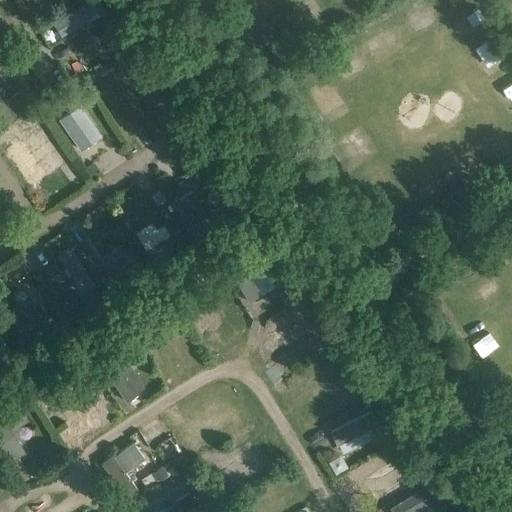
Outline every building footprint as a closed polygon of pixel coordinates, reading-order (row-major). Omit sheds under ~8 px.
[(90,0),(52,16),(60,34),(107,14),(101,0),(90,0)] [(250,0),(240,7),(250,24),(275,8),(269,0),(250,0)] [(318,0),(300,0),(296,3),(313,30),(330,18),(318,0)] [(414,26),(437,13),(429,0),(418,0),(404,8),(414,26)] [(467,35),(491,16),(480,2),(456,22),(467,35)] [(360,37),(373,54),(396,36),(383,19),(360,37)] [(70,36),(81,52),(100,39),(89,23),(70,36)] [(497,74),(511,60),(511,50),(501,38),(480,55),(497,74)] [(511,71),(496,82),(511,103),(511,102),(511,71)] [(131,80),(106,94),(114,108),(139,94),(131,80)] [(0,101),(0,121),(32,102),(22,88),(1,102),(0,101)] [(78,105),(58,119),(80,150),(100,136),(78,105)] [(42,180),(69,166),(47,123),(19,137),(42,180)] [(352,172),(377,155),(368,141),(343,158),(352,172)] [(455,185),(475,178),(461,144),(442,152),(455,185)] [(414,178),(428,205),(442,198),(429,171),(414,178)] [(192,191),(179,199),(200,235),(246,208),(238,195),(215,209),(201,205),(192,191)] [(247,211),(236,217),(239,222),(250,216),(247,211)] [(135,231),(145,249),(171,235),(165,223),(157,228),(153,221),(135,231)] [(89,252),(82,257),(97,280),(123,264),(108,240),(89,252)] [(246,272),(253,267),(246,256),(227,267),(248,303),(260,296),(246,272)] [(48,331),(28,300),(6,313),(27,345),(48,331)] [(286,370),(340,337),(330,320),(276,352),(286,370)] [(158,336),(168,354),(178,348),(169,331),(158,336)] [(0,360),(10,354),(0,337),(0,360)] [(304,402),(346,382),(334,356),(292,376),(304,402)] [(127,399),(137,393),(114,358),(104,365),(127,399)] [(113,417),(105,405),(68,430),(77,442),(113,417)] [(29,420),(20,407),(0,418),(0,440),(12,459),(23,452),(14,438),(16,428),(29,420)] [(364,442),(382,433),(371,411),(332,431),(338,444),(360,433),(364,442)] [(238,423),(231,413),(201,431),(208,442),(238,423)] [(135,486),(125,472),(145,458),(133,442),(113,456),(102,464),(128,499),(139,491),(135,486)] [(347,499),(377,481),(382,488),(402,476),(388,451),(337,482),(347,499)] [(257,456),(216,481),(225,495),(266,470),(257,456)] [(182,471),(188,479),(196,474),(191,465),(182,471)] [(430,482),(389,507),(392,511),(415,511),(424,507),(427,511),(434,511),(441,508),(436,499),(440,497),(430,482)] [(253,504),(258,511),(288,511),(299,505),(286,483),(253,504)] [(200,511),(188,493),(175,501),(182,511),(200,511)]
